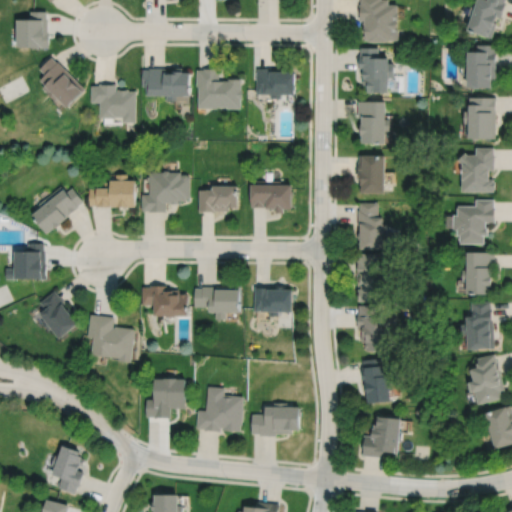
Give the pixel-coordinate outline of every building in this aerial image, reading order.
[(360,0),(360,3),(359,3),(359,19),(364,19),(364,21),(363,21),(363,32),(364,32),(364,39),(368,39),(368,41),(387,41),(387,40),(399,40),(399,30),(397,30),(397,20),(399,20),(399,11),(398,11),(398,4),(389,4),(389,0),(360,0)] [(475,0),(473,8),(469,7),(467,16),(469,16),(465,30),(486,37),(487,36),(491,37),(496,23),(493,22),(495,16),(500,18),(505,2),(504,2),(504,0),(475,0)] [(14,19),(14,46),(47,47),(47,32),(46,32),(46,19),(45,19),(45,11),(28,11),(28,19),(14,19)] [(476,45),(476,53),(465,53),(465,89),(489,89),(489,80),(494,80),(495,45),(476,45)] [(360,47),(360,54),(359,54),(359,70),(363,71),(363,84),(367,84),(367,92),(374,92),(374,93),(389,93),(390,77),(394,77),(394,63),(390,63),(390,58),(378,58),(378,47),(360,47)] [(50,56),(38,68),(44,74),(38,79),(44,85),(41,88),(54,101),(56,99),(65,108),(84,89),(57,61),(55,62),(50,56)] [(141,69),(141,85),(145,86),(145,95),(147,95),(147,96),(165,96),(165,100),(176,100),(176,96),(189,96),(189,73),(181,73),(181,67),(172,67),(171,72),(165,72),(165,68),(148,67),(148,69),(141,69)] [(196,69),(195,86),(198,86),(197,108),(217,108),(217,107),(227,107),(227,108),(240,109),(241,99),(242,99),(242,90),(240,90),(240,78),(227,78),(227,80),(218,80),(218,68),(203,67),(203,69),(196,69)] [(256,68),(256,93),(263,93),(263,94),(270,94),(270,98),(281,98),(281,95),(295,95),(295,72),(278,72),(278,68),(256,68)] [(90,85),(90,102),(99,102),(98,118),(114,118),(114,117),(121,117),(121,122),(134,123),(135,91),(127,90),(127,88),(117,88),(117,90),(115,90),(115,83),(98,83),(98,85),(90,85)] [(468,97),(468,106),(467,106),(467,112),(463,112),(462,124),(466,124),(466,140),(490,140),(490,139),(495,139),(495,98),(468,97)] [(358,101),(358,117),(362,117),(362,125),(361,125),(361,135),(362,135),(362,144),(386,144),(386,131),(391,131),(391,119),(386,119),(386,101),(358,101)] [(460,165),(460,175),(462,175),(462,189),(494,189),(494,187),(495,187),(495,179),(494,179),(494,177),(489,177),(489,176),(488,176),(488,170),(493,170),(494,155),(493,155),(493,148),(475,148),(475,156),(466,156),(463,153),(456,161),(460,165)] [(358,155),(358,162),(357,176),(359,176),(358,180),(361,180),(361,186),(362,186),(362,194),(385,194),(386,155),(358,155)] [(162,172),(148,172),(148,176),(145,176),(146,181),(148,181),(148,193),(142,193),(142,209),(150,209),(150,210),(167,210),(167,201),(170,201),(170,202),(179,202),(179,199),(189,199),(189,176),(187,176),(186,175),(180,174),(180,172),(169,172),(167,170),(164,170),(162,172)] [(90,186),(90,204),(97,204),(97,205),(111,205),(111,204),(118,204),(118,205),(128,205),(128,204),(137,204),(137,181),(126,181),(126,174),(114,174),(114,181),(109,181),(103,181),(103,185),(97,185),(97,186),(90,186)] [(251,180),(251,185),(250,185),(250,205),(266,205),(266,208),(276,208),(276,211),(285,211),(285,210),(291,210),(292,186),(281,185),(281,180),(251,180)] [(61,184),(38,203),(41,205),(32,212),(48,231),(54,226),(54,227),(61,221),(61,220),(79,205),(78,204),(84,199),(73,186),(68,190),(65,186),(63,187),(61,184)] [(200,189),(200,210),(216,210),(216,209),(230,209),(231,206),(237,206),(238,186),(212,185),(212,189),(200,189)] [(476,197),(476,204),(457,204),(457,212),(453,212),(453,228),(457,228),(457,232),(460,232),(459,241),(484,241),(484,233),(488,233),(488,226),(486,226),(486,220),(495,221),(496,205),(494,205),(494,197),(476,197)] [(359,202),(359,209),(358,209),(358,223),(361,223),(361,231),(358,231),(358,238),(361,238),(361,246),(382,246),(382,233),(387,233),(387,222),(383,222),(383,214),(378,214),(378,203),(359,202)] [(28,241),(28,249),(15,249),(15,267),(6,267),(6,277),(47,277),(47,263),(45,263),(45,249),(44,249),(44,241),(28,241)] [(467,250),(467,267),(462,267),(462,279),(467,279),(467,291),(490,292),(490,284),(492,284),(492,273),(491,273),(491,266),(495,266),(495,250),(467,250)] [(359,252),(359,258),(357,258),(357,275),(358,275),(358,290),(360,290),(360,299),(386,299),(386,262),(378,262),(378,252),(359,252)] [(143,285),(143,304),(156,303),(156,314),(169,313),(169,315),(178,315),(178,313),(190,313),(190,293),(187,293),(187,292),(181,292),(181,288),(167,289),(167,284),(152,284),(152,285),(143,285)] [(196,287),(196,306),(211,306),(211,310),(217,310),(217,317),(228,317),(228,310),(242,310),(242,288),(241,288),(241,285),(218,285),(203,285),(203,287),(196,287)] [(256,285),(256,310),(260,310),(260,309),(264,309),(264,310),(270,310),(270,315),(281,315),(281,310),(295,310),(296,287),(287,287),(287,285),(277,285),(277,287),(271,287),(271,285),(256,285)] [(55,289),(40,301),(45,308),(38,314),(42,319),(40,321),(47,330),(49,328),(57,338),(76,323),(71,317),(74,315),(73,313),(73,312),(70,308),(68,309),(64,304),(66,302),(55,289)] [(471,300),(472,309),(473,315),(467,315),(467,323),(461,323),(461,335),(467,334),(467,349),(495,348),(494,321),(493,321),(492,307),(491,307),(491,300),(471,300)] [(359,304),(359,312),(358,312),(358,325),(363,325),(363,326),(360,326),(361,341),(364,341),(364,347),(365,347),(365,350),(386,350),(386,339),(388,339),(388,329),(386,329),(386,314),(378,314),(378,304),(359,304)] [(89,313),(86,335),(92,336),(89,354),(117,358),(117,360),(130,362),(134,330),(133,330),(133,328),(114,326),(114,327),(112,327),(114,317),(89,313)] [(495,354),(477,358),(478,363),(477,364),(478,368),(469,370),(472,381),(467,383),(469,393),(475,391),(478,404),(502,398),(500,391),(505,390),(501,375),(502,375),(498,360),(497,360),(495,354)] [(362,360),(362,367),(361,367),(362,381),(364,380),(365,381),(364,381),(365,394),(366,394),(367,403),(389,401),(388,390),(392,390),(391,381),(388,381),(387,372),(383,372),(382,365),(381,365),(380,358),(362,360)] [(145,399),(145,416),(153,416),(153,418),(170,418),(170,408),(185,408),(185,379),(176,379),(176,378),(163,378),(163,379),(153,379),(153,399),(145,399)] [(208,386),(205,410),(197,410),(195,428),(203,429),(203,430),(220,432),(220,430),(232,431),(233,430),(240,431),(241,425),(243,409),(242,409),(243,396),(224,394),(224,388),(208,386)] [(251,414),(251,434),(259,434),(259,436),(276,436),(276,434),(292,434),(292,431),(300,431),(300,407),(286,407),(286,403),(274,403),(274,407),(265,407),(265,414),(251,414)] [(484,413),(495,450),(511,444),(511,412),(510,406),(484,413)] [(386,416),(386,417),(377,417),(376,425),(373,424),(373,429),(372,429),(371,436),(363,435),(362,455),(385,458),(385,452),(394,453),(394,452),(397,453),(398,441),(400,442),(401,432),(399,432),(400,419),(399,419),(399,417),(386,416)] [(63,441),(58,454),(55,453),(51,464),(55,465),(53,471),(62,475),(59,486),(75,492),(78,484),(79,485),(85,470),(78,468),(80,462),(83,463),(85,457),(82,456),(83,453),(79,451),(81,447),(63,441)] [(155,491),(155,499),(152,499),(152,508),(154,508),(154,511),(183,511),(183,503),(179,503),(179,491),(155,491)] [(47,496),(42,511),(67,511),(70,503),(47,496)] [(257,500),(256,504),(245,502),(244,509),(238,508),(237,511),(280,511),(281,511),(279,510),(280,502),(257,500)]
